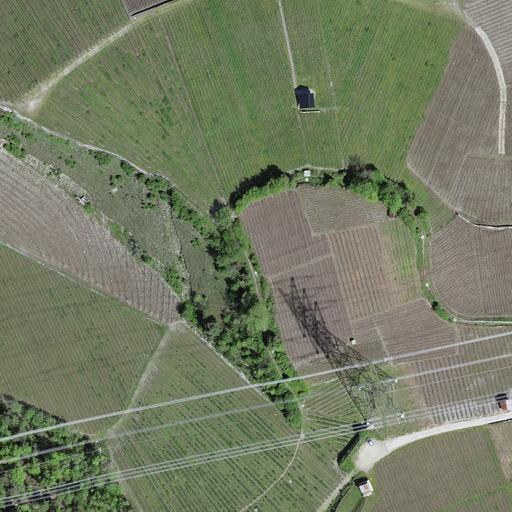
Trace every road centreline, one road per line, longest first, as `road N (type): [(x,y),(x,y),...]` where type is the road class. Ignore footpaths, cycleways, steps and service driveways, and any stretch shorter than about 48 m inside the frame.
road 1 (track): [(511,417),(434,431),(374,453),(314,511)]
road 2 (track): [(185,0),(91,50),(44,90)]
road 3 (track): [(500,154),(501,72),(482,33),(456,10)]
